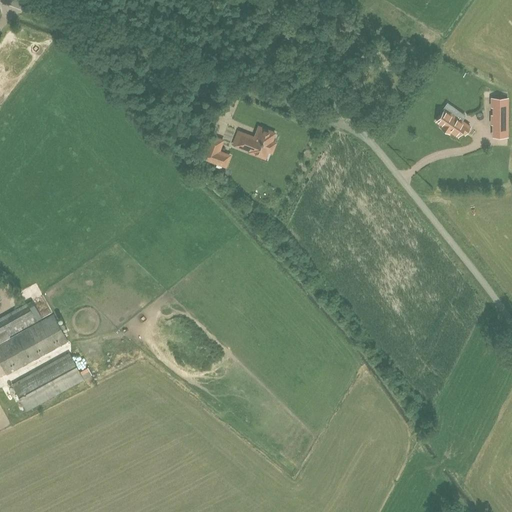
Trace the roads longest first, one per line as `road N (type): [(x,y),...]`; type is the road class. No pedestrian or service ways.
road 1 (unclassified): [(329,121),(17,4)]
road 2 (unclassified): [(511,321),(366,135)]
road 3 (unclassified): [(342,104),(262,0)]
